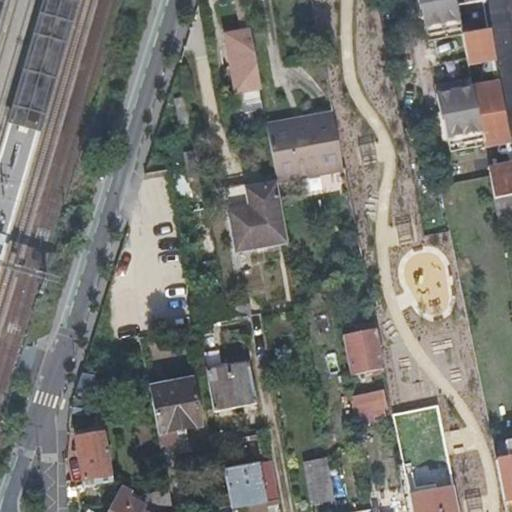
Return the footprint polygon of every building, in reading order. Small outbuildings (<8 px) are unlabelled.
[(80,0),(44,0),(8,127),(41,136),(80,0)] [(460,26),(455,0),(418,0),(420,9),(422,9),(427,32),(460,26)] [(455,0),(460,26),(462,34),(468,64),(494,59),(483,0),(455,0)] [(511,15),(509,0),(483,0),(494,59),(498,80),(499,86),(504,109),(509,137),(511,136),(511,15)] [(460,26),(427,32),(428,41),(462,34),(460,26)] [(231,72),(235,91),(259,87),(249,29),(224,33),(228,55),(231,72)] [(411,39),(388,44),(393,70),(416,65),(411,39)] [(223,73),(231,72),(228,55),(220,56),(223,73)] [(473,91),(499,86),(498,80),(472,85),(472,87),(473,91)] [(478,114),(504,109),(499,86),(473,91),(478,114)] [(246,110),(263,107),(259,87),(235,91),(237,105),(246,110)] [(473,91),(472,87),(437,94),(442,121),(444,120),(449,144),(482,137),(478,114),(473,91)] [(190,123),(186,98),(173,100),(178,125),(190,123)] [(483,142),(509,137),(504,109),(478,114),(482,137),(483,142)] [(304,123),(299,124),(309,174),(345,167),(334,112),(303,117),(304,123)] [(299,124),(298,118),(266,123),(267,130),(299,124)] [(309,174),(299,124),(267,130),(269,137),(276,180),(309,174)] [(482,137),(449,144),(450,152),(484,145),(483,142),(482,137)] [(484,148),(510,143),(509,137),(483,142),(484,145),(484,148)] [(200,176),(196,152),(182,155),(186,179),(200,176)] [(489,173),(511,168),(511,162),(488,167),(489,173)] [(511,192),(511,168),(489,173),(490,175),(494,197),(511,192)] [(288,243),(277,185),(239,193),(250,251),(288,243)] [(511,206),(511,192),(494,197),(497,210),(511,206)] [(250,251),(239,193),(225,195),(236,253),(250,251)] [(511,221),(511,206),(497,210),(499,224),(511,221)] [(202,261),(216,259),(206,209),(192,212),(202,261)] [(403,236),(406,265),(452,260),(449,231),(403,236)] [(0,271),(9,241),(0,238),(0,271)] [(460,284),(432,290),(443,342),(471,337),(460,284)] [(197,324),(227,320),(225,309),(222,293),(193,299),(197,324)] [(227,320),(251,316),(250,305),(225,309),(227,320)] [(384,367),(376,328),(342,334),(350,373),(384,367)] [(206,371),(214,412),(255,404),(246,362),(206,371)] [(95,385),(95,382),(93,374),(82,372),(83,389),(95,385)] [(149,388),(158,434),(201,425),(192,380),(149,388)] [(355,425),(388,419),(383,389),(350,395),(355,425)] [(112,474),(103,427),(86,430),(86,435),(76,437),(80,465),(83,479),(112,474)] [(508,455),(496,458),(506,511),(511,509),(511,438),(505,440),(508,455)] [(334,497),(327,457),(304,461),(311,502),(334,497)] [(269,463),(225,472),(231,506),(232,508),(276,499),(269,463)] [(412,511),(457,511),(455,500),(453,485),(409,494),(412,511)] [(141,511),(145,506),(136,501),(138,495),(120,486),(116,495),(111,505),(106,511),(141,511)] [(169,490),(143,495),(145,506),(141,511),(157,511),(157,508),(172,505),(169,490)]
